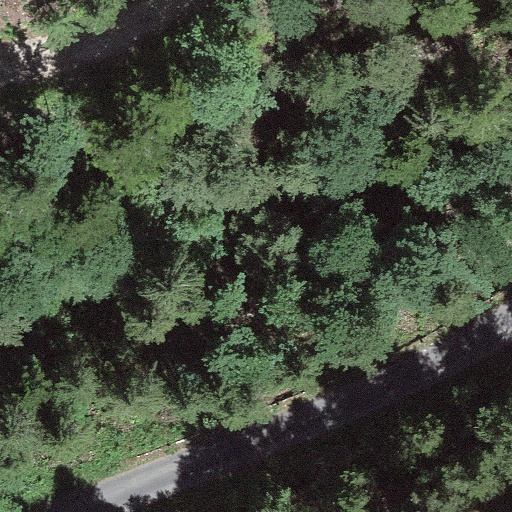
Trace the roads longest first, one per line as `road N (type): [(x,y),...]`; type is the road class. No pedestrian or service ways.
road 1 (unclassified): [(511,321),(338,409),(91,511)]
road 2 (track): [(0,62),(79,50),(168,0)]
